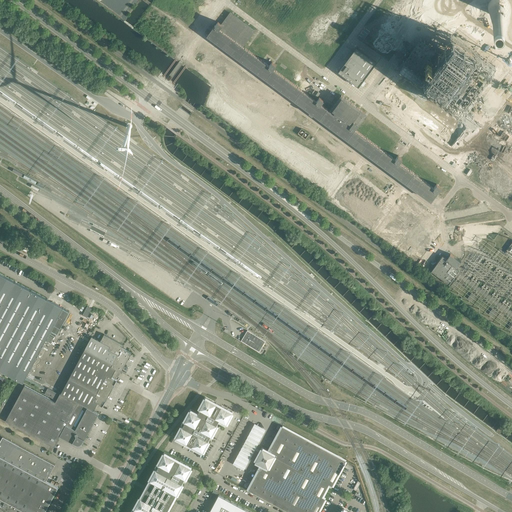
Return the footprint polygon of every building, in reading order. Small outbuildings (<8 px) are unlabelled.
[(504,7),(504,6),(503,5),(503,4),(502,3),(501,2),(500,1),(499,0),(498,0),(497,0),(494,0),(493,0),(492,1),(491,1),(491,2),(490,3),(489,3),(489,4),(489,5),(488,6),(488,7),(488,8),(488,9),(488,10),(489,11),(489,12),(490,12),(490,13),(491,14),(492,15),(493,15),(494,15),(495,16),(496,16),(497,16),(498,15),(499,15),(500,14),(501,14),(502,13),(503,12),(503,11),(503,10),(504,10),(504,9),(504,8),(504,7)] [(511,4),(496,30),(511,40),(511,4)] [(390,156),(354,129),(358,124),(360,125),(364,118),(363,117),(366,113),(341,95),(330,111),(324,106),(320,104),(323,100),(319,97),(317,101),(304,92),(273,68),(275,65),(276,65),(275,64),(274,63),(273,63),(272,62),(269,66),(264,62),(263,61),(262,61),(243,46),(246,42),(247,40),(250,37),(251,35),(254,31),(249,27),(248,26),(244,23),(242,22),(238,18),(236,17),(230,13),(221,24),(218,22),(208,35),(431,200),(435,194),(438,191),(437,190),(440,187),(436,184),(434,188),(399,162),(401,158),(402,159),(402,158),(401,158),(398,155),(398,156),(395,159),(390,156)] [(404,71),(384,98),(402,111),(458,153),(511,81),(511,80),(499,72),(500,70),(498,68),(497,70),(495,68),(496,67),(437,23),(433,20),(409,52),(408,51),(404,56),(406,57),(398,67),(404,71)] [(356,47),(339,72),(360,86),(377,61),(356,47)] [(323,102),(326,104),(327,102),(330,104),(338,94),(332,90),(323,102)] [(511,105),(475,163),(490,173),(483,184),(492,190),(493,189),(511,200),(511,198),(511,184),(503,179),(506,174),(494,166),(499,166),(502,162),(511,168),(511,105)] [(442,148),(443,146),(438,142),(435,146),(443,151),(444,150),(442,148)] [(362,190),(355,185),(353,189),(360,193),(362,190)] [(357,197),(350,193),(348,196),(354,201),(357,197)] [(351,205),(345,200),(342,203),(349,208),(351,205)] [(369,226),(381,211),(374,206),(371,209),(373,210),(364,222),(369,226)] [(488,235),(487,226),(463,227),(464,236),(488,235)] [(477,246),(476,237),(464,237),(464,239),(464,247),(477,246)] [(460,269),(457,267),(461,262),(461,261),(460,262),(454,257),(454,256),(450,254),(446,259),(442,256),(431,271),(432,271),(449,284),(460,269)] [(66,309),(63,307),(57,304),(51,301),(48,299),(0,273),(0,369),(15,378),(23,382),(25,378),(49,333),(55,336),(69,310),(66,309)] [(455,289),(459,283),(455,280),(451,285),(455,289)] [(472,302),(477,296),(472,293),(468,298),(472,302)] [(91,311),(92,309),(89,307),(87,306),(82,315),(87,317),(91,311)] [(493,317),(497,311),(493,308),(489,314),(493,317)] [(265,341),(247,330),(244,335),(241,341),(259,352),(265,341)] [(131,354),(131,353),(126,350),(126,351),(124,350),(124,349),(124,348),(123,348),(123,349),(121,348),(122,348),(122,346),(123,344),(104,334),(101,341),(96,338),(92,336),(85,348),(113,363),(111,367),(116,369),(121,372),(121,371),(124,366),(126,363),(128,360),(131,354)] [(113,384),(114,384),(115,382),(117,380),(111,377),(113,373),(116,369),(111,367),(113,363),(85,348),(70,377),(98,391),(100,387),(110,393),(113,388),(111,387),(112,385),(113,384)] [(106,397),(107,398),(110,393),(100,387),(98,391),(70,377),(61,393),(93,410),(96,407),(97,405),(98,403),(103,405),(105,401),(104,400),(105,398),(106,397)] [(98,415),(99,414),(60,393),(55,402),(36,391),(25,385),(5,421),(41,440),(54,447),(55,444),(58,439),(59,438),(60,436),(75,445),(76,445),(76,444),(77,443),(79,442),(81,442),(82,442),(83,443),(83,442),(98,415)] [(57,395),(47,389),(44,395),(54,401),(57,395)] [(232,412),(217,403),(205,397),(199,408),(199,409),(200,409),(198,413),(217,424),(217,423),(218,424),(219,422),(220,421),(219,421),(219,420),(226,424),(226,423),(227,423),(233,412),(232,412)] [(212,436),(218,425),(217,425),(218,424),(217,424),(198,413),(190,409),(190,410),(184,421),(185,422),(184,423),(183,422),(182,422),(181,423),(182,424),(183,425),(183,426),(182,425),(181,426),(181,425),(175,437),(176,437),(175,437),(189,445),(202,452),(203,452),(209,441),(209,440),(208,440),(209,439),(210,440),(210,438),(211,437),(210,436),(211,436),(212,436)] [(266,429),(254,423),(232,463),(244,470),(266,429)] [(345,461),(346,460),(320,446),(318,449),(306,443),(308,439),(282,426),(268,451),(263,448),(263,447),(262,448),(261,448),(262,448),(259,454),(258,454),(255,460),(255,461),(256,461),(261,464),(248,489),(273,503),(286,510),(289,511),(317,511),(325,498),(322,496),(329,484),(332,486),(345,461)] [(4,441),(1,439),(0,441),(0,502),(18,511),(44,511),(58,487),(56,486),(52,483),(49,482),(46,480),(48,476),(55,464),(6,438),(4,441)] [(173,499),(176,495),(177,495),(177,494),(177,495),(183,483),(182,482),(183,482),(185,480),(184,479),(185,479),(191,468),(191,467),(174,458),(164,452),(164,453),(164,452),(164,453),(158,464),(159,465),(158,466),(157,465),(156,465),(155,465),(155,466),(155,467),(156,467),(157,468),(156,469),(156,468),(155,468),(155,469),(155,468),(149,480),(150,481),(148,485),(145,489),(143,493),(141,497),(140,497),(134,508),(134,509),(135,509),(134,510),(133,509),(132,509),(131,510),(131,511),(132,511),(167,511),(168,511),(167,511),(168,511),(167,511),(169,507),(171,503),(173,499)] [(251,511),(239,505),(220,495),(219,495),(218,495),(218,496),(217,497),(216,499),(213,504),(211,509),(210,509),(210,510),(208,511),(251,511)] [(0,511),(18,511),(0,502),(0,511)]
